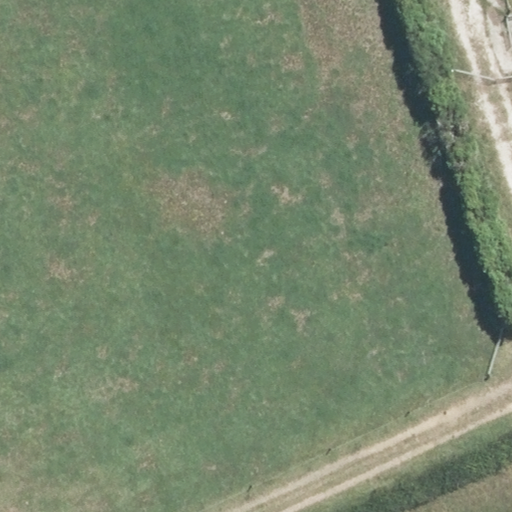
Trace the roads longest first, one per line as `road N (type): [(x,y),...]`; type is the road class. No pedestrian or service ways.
road 1 (track): [(282,511),(511,400)]
road 2 (track): [(444,0),(511,199)]
